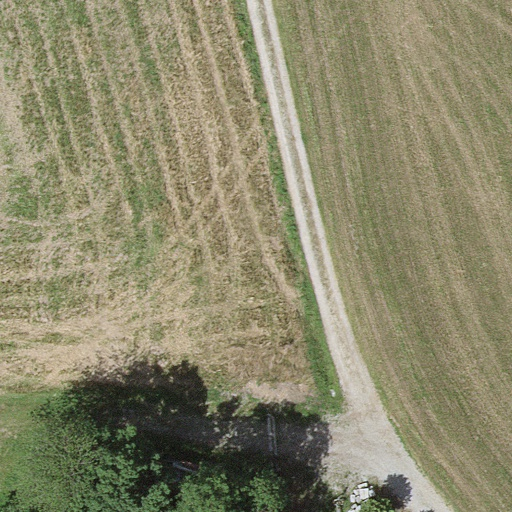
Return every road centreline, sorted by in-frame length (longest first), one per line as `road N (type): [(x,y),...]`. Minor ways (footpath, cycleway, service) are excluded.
road 1 (track): [(251,0),(307,234),(373,458),(422,511)]
road 2 (track): [(373,458),(62,415)]
